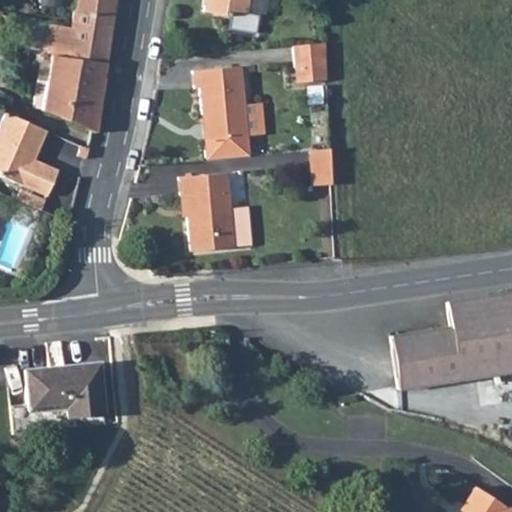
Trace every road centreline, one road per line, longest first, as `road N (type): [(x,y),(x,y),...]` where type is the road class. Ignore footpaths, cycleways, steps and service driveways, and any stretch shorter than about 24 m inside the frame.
road 1 (tertiary): [(92,310),(186,297),(367,290),(511,270)]
road 2 (residential): [(142,0),(97,219),(92,310)]
